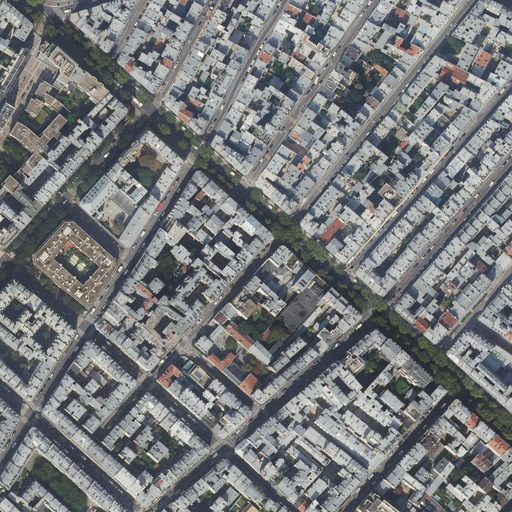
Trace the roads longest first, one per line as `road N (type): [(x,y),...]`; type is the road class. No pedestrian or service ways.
road 1 (residential): [(286,230),(473,0)]
road 2 (residential): [(511,84),(341,278)]
road 3 (residential): [(375,0),(243,191)]
road 4 (residential): [(379,312),(222,449)]
road 5 (residential): [(147,382),(286,230)]
road 6 (residential): [(511,160),(379,312)]
road 7 (residential): [(283,0),(200,152)]
road 8 (residential): [(459,384),(343,511)]
road 9 (residential): [(138,511),(30,415)]
road 10 (residential): [(61,200),(149,107)]
road 11 (residential): [(200,152),(129,258)]
road 12 (residential): [(149,107),(216,0)]
